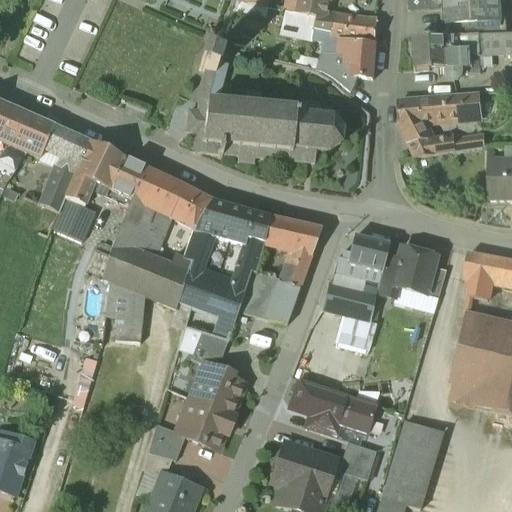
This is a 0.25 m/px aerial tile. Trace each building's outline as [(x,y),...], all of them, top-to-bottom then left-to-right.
[(266,0),(241,0),(240,4),(264,9),(266,0)] [(296,0),(293,15),(308,18),(310,6),(326,10),(327,0),(296,0)] [(503,0),(448,0),(450,24),(498,22),(499,35),(506,35),(503,0)] [(377,25),(325,18),(326,10),(310,6),(308,18),(315,20),(312,31),(329,35),(329,38),(375,44),(377,25)] [(293,15),(282,12),(278,34),(289,37),(293,15)] [(308,18),(293,15),(289,37),(310,41),(312,31),(315,20),(308,18)] [(498,22),(450,24),(451,38),(478,36),(499,35),(498,22)] [(375,46),(353,43),(328,41),(329,38),(329,35),(312,31),(310,41),(322,44),(321,56),(343,57),(343,63),(347,67),(350,67),(350,74),(355,79),(372,81),(375,46)] [(511,35),(478,37),(479,48),(511,46),(511,35)] [(451,38),(448,38),(448,51),(452,51),(452,52),(465,52),(466,58),(479,57),(479,48),(478,37),(478,36),(451,38)] [(448,38),(412,40),(413,45),(410,47),(410,53),(413,55),(414,72),(466,70),(466,58),(465,52),(452,52),(452,51),(448,51),(448,38)] [(208,61),(204,60),(205,59),(202,59),(201,63),(202,63),(201,67),(200,67),(199,72),(201,73),(201,72),(205,73),(205,74),(214,76),(216,71),(215,71),(215,68),(216,68),(217,65),(218,62),(208,60),(208,61)] [(337,72),(321,64),(306,61),(304,69),(319,73),(319,72),(332,80),(337,72)] [(242,100),(218,97),(225,69),(226,69),(226,67),(217,65),(216,68),(215,68),(215,71),(216,71),(214,76),(205,74),(199,95),(193,154),(201,156),(218,157),(218,161),(222,161),(222,158),(238,159),(237,164),(239,164),(252,165),(252,166),(253,166),(254,161),(315,167),(316,154),(328,156),(340,147),(342,132),(333,120),(319,118),(320,108),(260,102),(261,96),(258,96),(258,97),(244,96),(244,95),(243,95),(242,100)] [(350,74),(337,72),(332,80),(348,94),(350,95),(351,92),(349,91),(355,79),(350,74)] [(474,98),(461,100),(463,121),(476,120),(474,98)] [(461,100),(396,105),(399,127),(429,124),(463,121),(461,100)] [(53,129),(0,106),(0,143),(7,146),(0,157),(0,175),(9,181),(26,156),(40,161),(43,154),(53,129)] [(333,110),(320,108),(319,118),(333,120),(333,110)] [(399,127),(408,144),(431,140),(429,124),(399,127)] [(90,145),(53,129),(43,154),(59,161),(45,194),(64,201),(76,174),(76,173),(90,145)] [(431,140),(408,144),(416,160),(452,154),(451,140),(431,142),(431,140)] [(124,161),(90,145),(76,173),(76,174),(64,201),(84,210),(90,194),(104,201),(108,194),(124,161)] [(511,164),(489,164),(489,203),(511,202),(511,164)] [(178,186),(147,172),(132,203),(131,204),(128,212),(118,234),(108,262),(102,281),(111,285),(125,251),(154,262),(155,257),(169,220),(190,230),(191,228),(194,230),(196,224),(211,204),(180,187),(180,186),(178,186)] [(9,181),(0,175),(0,191),(2,192),(4,189),(9,181)] [(64,201),(45,194),(39,208),(58,216),(64,201)] [(131,204),(108,194),(104,201),(128,212),(131,204)] [(269,220),(211,204),(196,224),(194,230),(195,230),(193,235),(213,241),(218,242),(220,234),(244,240),(235,271),(250,275),(255,276),(263,248),(269,220)] [(92,227),(78,220),(70,238),(73,239),(71,242),(83,248),(92,227)] [(320,232),(269,220),(263,248),(287,255),(288,253),(292,254),(282,283),(281,288),(299,292),(320,232)] [(213,241),(193,235),(183,261),(182,261),(190,264),(177,305),(176,306),(190,311),(222,323),(233,327),(237,315),(250,275),(235,271),(230,290),(200,279),(213,241)] [(387,248),(355,240),(351,256),(344,254),(342,262),(349,264),(348,267),(381,275),(384,260),(387,248)] [(154,262),(125,251),(111,285),(129,293),(141,298),(156,262),(154,262)] [(435,260),(400,251),(397,263),(390,289),(397,291),(425,298),(435,260)] [(511,264),(467,256),(462,283),(469,285),(466,299),(488,303),(492,283),(511,286),(511,264)] [(171,268),(156,305),(174,313),(176,306),(177,305),(190,264),(182,261),(183,261),(175,258),(171,268)] [(397,263),(384,260),(381,275),(376,291),(375,297),(394,301),(397,291),(390,289),(397,263)] [(156,262),(141,298),(156,305),(171,268),(156,262)] [(250,275),(237,315),(256,320),(268,280),(255,276),(250,275)] [(347,282),(333,279),(331,289),(329,289),(323,314),(369,325),(374,298),(375,297),(376,291),(364,289),(363,295),(346,292),(347,282)] [(268,280),(256,320),(269,323),(281,288),(282,283),(268,280)] [(143,300),(111,285),(106,319),(117,321),(116,343),(140,346),(143,300)] [(299,292),(281,288),(269,323),(287,327),(299,292)] [(222,323),(190,311),(184,331),(199,336),(216,341),(222,323)] [(511,330),(463,319),(455,354),(511,367),(511,330)] [(233,327),(222,323),(216,341),(227,344),(233,327)] [(216,341),(199,336),(189,362),(202,368),(202,366),(216,372),(227,344),(216,341)] [(341,388),(350,357),(326,350),(317,381),(341,388)] [(511,367),(455,354),(447,385),(451,386),(477,392),(474,406),(473,410),(511,419),(511,367)] [(216,372),(202,366),(202,368),(188,401),(231,419),(243,388),(229,382),(231,378),(216,372)] [(374,408),(299,383),(289,411),(364,436),(374,408)] [(477,392),(451,386),(448,400),(474,406),(477,392)] [(231,419),(188,401),(174,436),(174,437),(183,441),(216,454),(223,438),(226,439),(234,420),(231,419)] [(339,429),(325,424),(321,437),(336,442),(339,429)] [(419,511),(443,436),(404,425),(381,502),(405,509),(415,511),(419,511)] [(174,436),(155,429),(147,456),(171,463),(174,463),(183,441),(174,437),(174,436)] [(10,451),(0,447),(0,495),(13,500),(31,447),(14,441),(10,451)] [(336,464),(284,446),(271,485),(282,489),(277,507),(291,511),(324,511),(326,508),(322,507),(336,464)] [(375,455),(347,446),(338,474),(367,484),(375,455)] [(171,463),(147,456),(142,474),(159,481),(161,476),(165,477),(171,463)] [(157,507),(154,511),(192,511),(200,492),(165,477),(161,476),(159,481),(150,504),(157,507)] [(404,511),(405,509),(381,502),(378,511),(404,511)]
